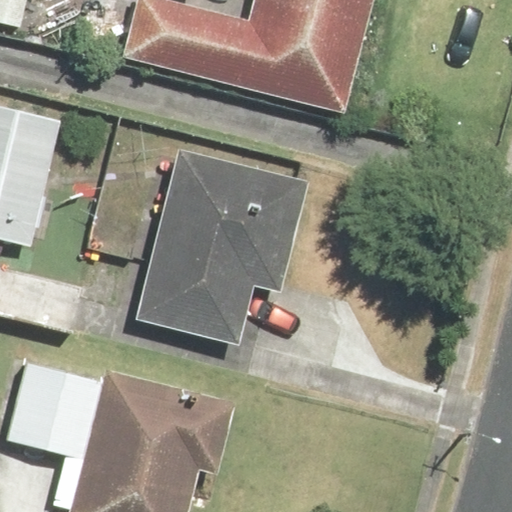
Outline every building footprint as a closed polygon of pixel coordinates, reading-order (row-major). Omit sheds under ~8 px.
[(0,0),(0,34),(18,38),(26,0),(0,0)] [(132,3),(114,69),(335,128),(368,0),(242,0),(234,31),(132,3)] [(54,127),(0,115),(0,250),(26,256),(54,127)] [(297,193),(172,159),(126,328),(225,355),(241,297),(267,304),(297,193)] [(0,263),(0,327),(68,345),(83,285),(0,263)] [(229,410),(95,375),(92,386),(19,367),(0,441),(0,452),(56,467),(44,511),(180,511),(189,480),(210,485),(229,410)]
